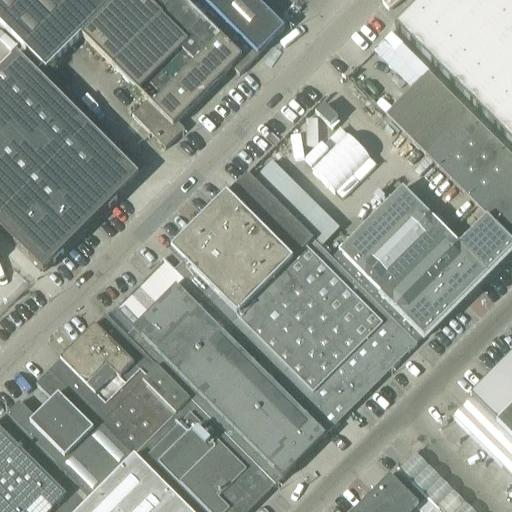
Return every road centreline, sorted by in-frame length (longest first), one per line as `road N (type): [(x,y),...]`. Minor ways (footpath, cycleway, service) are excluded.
road 1 (unclassified): [(0,373),(370,0)]
road 2 (unclassified): [(306,511),(511,305)]
